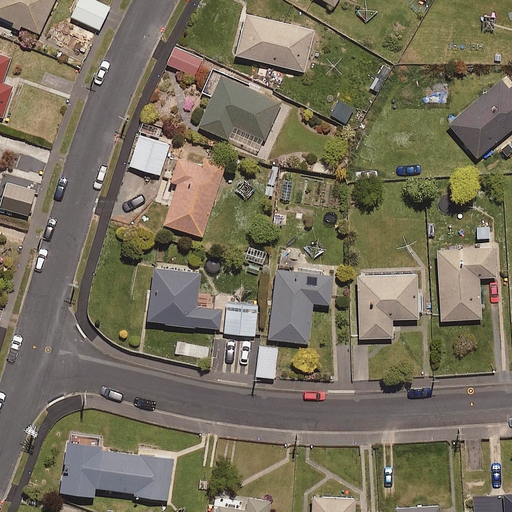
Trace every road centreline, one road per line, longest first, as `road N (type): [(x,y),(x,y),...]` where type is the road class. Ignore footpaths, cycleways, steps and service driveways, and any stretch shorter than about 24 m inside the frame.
road 1 (residential): [(511,403),(305,412),(231,405),(34,359)]
road 2 (residential): [(154,0),(110,85),(34,359)]
